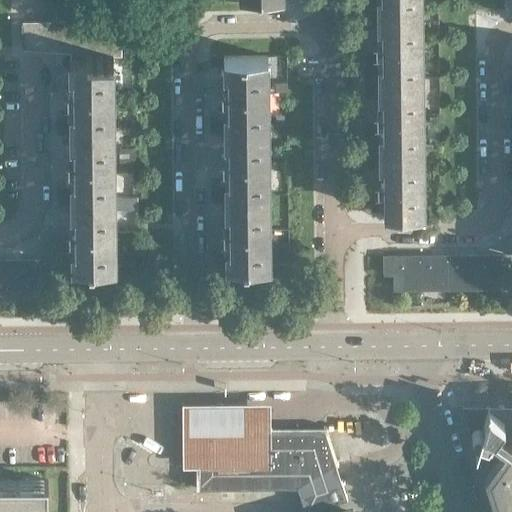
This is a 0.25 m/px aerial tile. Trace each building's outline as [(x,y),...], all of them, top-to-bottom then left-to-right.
[(421,8),(420,0),(377,0),(377,9),(421,8)] [(422,77),(421,43),(421,8),(377,9),(377,25),(382,25),(382,46),(382,61),(378,61),(378,78),(422,77)] [(119,52),(119,30),(119,19),(21,21),(22,45),(71,50),(71,58),(113,57),(113,52),(119,52)] [(268,125),(267,55),(224,56),(224,67),(224,73),(228,73),(229,94),(229,109),(224,109),(224,126),(268,125)] [(114,127),(113,92),(113,57),(71,58),(69,58),(69,75),(74,75),(74,111),(70,111),(70,127),(114,127)] [(422,147),(422,112),(422,77),(378,78),(378,95),(383,95),(383,115),(383,130),(379,130),(379,147),(422,147)] [(269,195),(268,160),(268,125),(224,126),(225,142),(229,142),(229,178),(225,178),(225,195),(269,195)] [(114,196),(114,162),(114,127),(70,127),(70,144),(75,144),(75,180),(71,180),(71,197),(114,196)] [(423,211),(422,147),(379,147),(379,164),(383,164),(384,211),(423,211)] [(270,264),(269,229),(269,195),(225,195),(225,212),(230,212),(230,232),(230,248),(226,248),(226,265),(270,264)] [(115,266),(115,231),(114,196),(71,197),(71,213),(76,213),(76,249),(71,249),(72,266),(115,266)] [(420,282),(420,254),(382,255),(382,272),(392,272),(393,282),(405,282),(405,287),(421,287),(421,282),(420,282)] [(448,282),(447,254),(420,254),(420,282),(421,282),(433,282),(433,286),(448,286),(448,282)] [(475,281),(475,254),(447,254),(448,282),(460,281),(460,286),(475,286),(475,281)] [(503,286),(503,264),(503,254),(475,254),(475,281),(487,281),(487,286),(503,286)] [(14,286),(13,259),(0,258),(0,291),(14,291),(14,286)] [(42,291),(41,258),(13,259),(14,286),(26,286),(26,291),(42,291)] [(252,288),(252,277),(238,277),(238,288),(252,288)] [(196,465),(267,465),(267,426),(267,397),(178,398),(179,465),(196,465)] [(511,405),(489,405),(488,405),(487,406),(475,406),(475,427),(474,427),(473,428),(472,429),(472,430),(471,432),(471,433),(471,434),(471,435),(472,436),(473,437),(473,438),(474,438),(477,439),(475,449),(476,449),(490,492),(495,511),(498,511),(511,507),(511,405)] [(340,475),(337,463),(326,426),(267,426),(267,465),(264,465),(196,465),(196,468),(196,477),(196,484),(196,487),(296,486),(303,510),(327,503),(347,497),(342,479),(340,475)] [(47,511),(48,486),(43,486),(33,486),(33,480),(19,481),(19,480),(15,480),(15,486),(3,486),(3,481),(0,480),(0,511),(47,511)]
